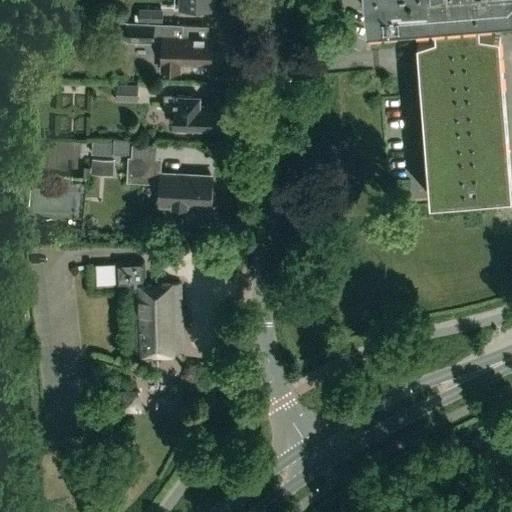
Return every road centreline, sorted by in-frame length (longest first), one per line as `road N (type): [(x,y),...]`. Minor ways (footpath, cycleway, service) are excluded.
road 1 (tertiary): [(309,441),(282,401),(266,329),(268,0)]
road 2 (secondary): [(511,351),(413,388),(309,441)]
road 3 (secondary): [(322,462),(511,363)]
